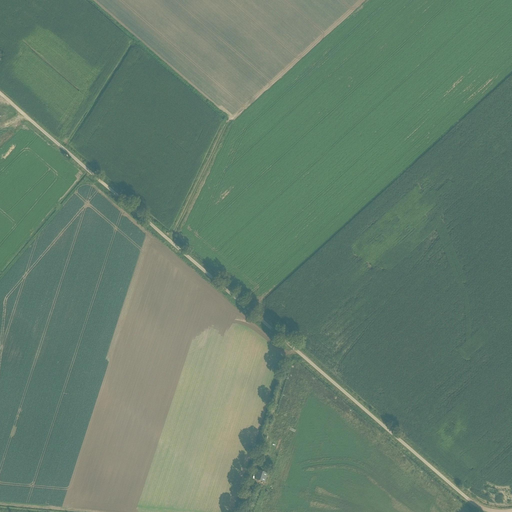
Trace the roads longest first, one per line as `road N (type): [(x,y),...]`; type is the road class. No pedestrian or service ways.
road 1 (unclassified): [(493,511),(467,499),(0,93)]
road 2 (track): [(238,511),(292,347)]
